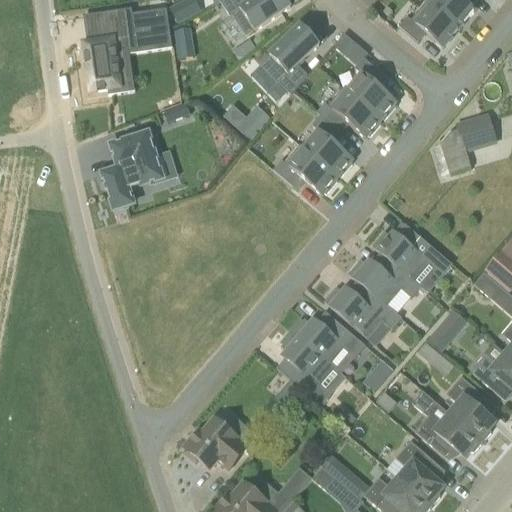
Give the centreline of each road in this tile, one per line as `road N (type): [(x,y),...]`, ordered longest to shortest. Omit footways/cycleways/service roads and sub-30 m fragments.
road 1 (residential): [(446,102),(174,416),(141,433)]
road 2 (unclassified): [(141,433),(89,271),(57,133)]
road 3 (residential): [(446,102),(335,0)]
road 4 (unclassified): [(57,133),(39,0)]
